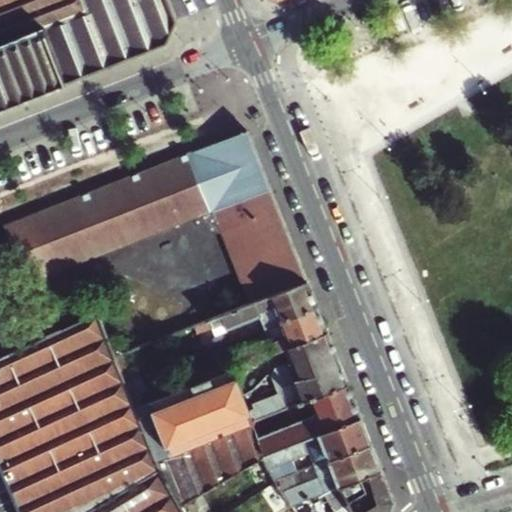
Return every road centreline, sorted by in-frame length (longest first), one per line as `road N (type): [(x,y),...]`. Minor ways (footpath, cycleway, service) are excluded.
road 1 (tertiary): [(248,40),(437,511)]
road 2 (residential): [(0,140),(248,40)]
